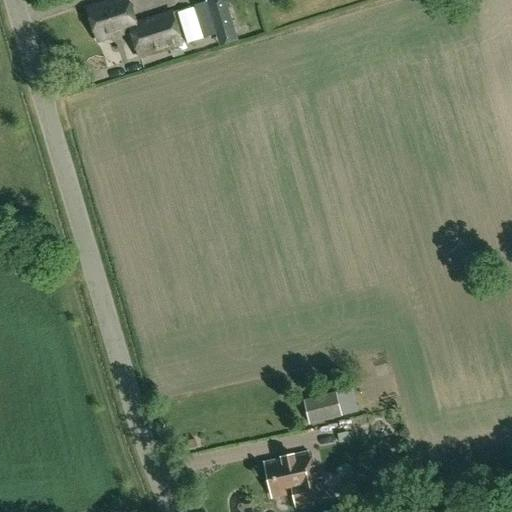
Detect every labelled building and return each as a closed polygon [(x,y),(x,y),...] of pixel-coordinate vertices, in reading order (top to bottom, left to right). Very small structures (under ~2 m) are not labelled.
[(135,24),(127,0),(115,0),(88,9),(98,42),(131,31),(139,58),(182,45),(172,13),(135,24)] [(213,0),(207,2),(217,35),(235,30),(225,0),(213,0)] [(304,401),(310,424),(341,417),(336,393),(304,401)] [(350,440),(348,432),(337,434),(339,443),(350,440)] [(189,448),(197,447),(195,439),(187,441),(189,448)] [(315,481),(309,452),(282,458),(282,460),(265,464),(272,497),(282,495),(282,496),(293,493),(297,508),(313,504),(313,501),(326,498),(322,479),(315,481)] [(411,500),(409,493),(407,482),(382,486),(384,497),(386,504),(411,500)]
